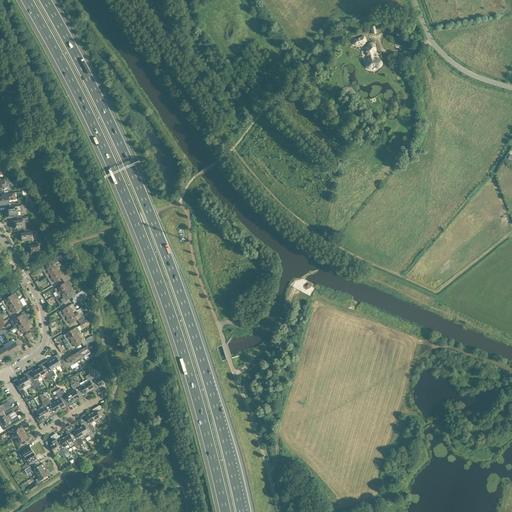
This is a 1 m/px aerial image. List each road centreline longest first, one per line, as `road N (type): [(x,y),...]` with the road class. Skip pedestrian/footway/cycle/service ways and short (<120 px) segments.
road 1 (motorway): [(28,0),(77,89),(162,289),(225,511)]
road 2 (motorway): [(241,511),(177,284),(110,120),(47,0)]
road 3 (unclassified): [(278,511),(217,322)]
road 4 (residential): [(4,374),(37,354),(45,334),(37,296),(0,237)]
road 5 (unclassified): [(511,89),(451,63),(415,0)]
